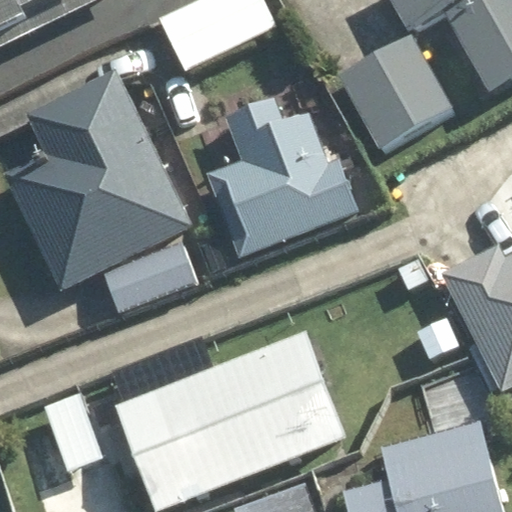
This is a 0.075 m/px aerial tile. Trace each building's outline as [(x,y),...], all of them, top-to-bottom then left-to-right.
[(0,0),(0,53),(109,0),(0,0)] [(277,31),(261,0),(210,0),(158,25),(183,76),(277,31)] [(511,86),(511,0),(394,0),(415,36),(469,4),(477,17),(448,34),(487,102),(511,86)] [(454,115),(411,40),(339,81),(382,156),(454,115)] [(199,235),(120,77),(30,121),(50,161),(8,181),(67,299),(199,235)] [(247,171),(213,184),(246,267),(371,217),(348,160),(330,167),(312,122),(289,132),(279,105),(228,126),(247,171)] [(203,285),(186,247),(106,284),(124,322),(203,285)] [(511,256),(508,248),(445,280),(506,401),(511,398),(511,256)] [(179,511),(354,446),(313,340),(121,413),(158,511),(179,511)] [(83,400),(48,413),(72,480),(108,466),(83,400)] [(508,511),(486,432),(388,459),(396,488),(346,501),(349,511),(508,511)] [(315,511),(309,491),(245,511),(315,511)]
